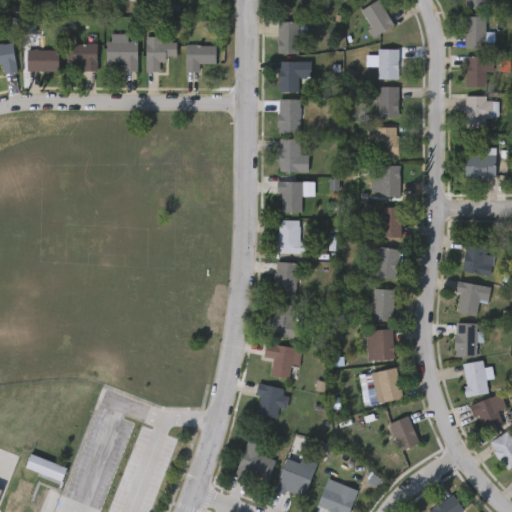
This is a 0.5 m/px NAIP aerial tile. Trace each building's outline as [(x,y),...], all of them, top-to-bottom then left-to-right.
[(377,0),(393,25),(375,36),(359,11),(375,0),(377,0)] [(486,0),(486,9),(465,9),(465,0),(486,0)] [(464,17),(485,17),(485,48),(464,48),(464,17)] [(298,21),(298,54),(277,54),(277,21),(298,21)] [(122,71),(122,61),(106,61),(106,34),(126,34),(126,41),(136,41),(136,71),(122,71)] [(145,38),(176,38),(176,56),(164,56),(164,71),(145,71),(145,38)] [(0,43),(12,42),(15,71),(2,73),(0,60),(0,43)] [(66,43),(96,43),(96,70),(82,70),(82,62),(66,62),(66,43)] [(215,45),(215,62),(199,62),(199,71),(185,71),(185,45),(215,45)] [(26,49),(57,49),(57,70),(26,70),(26,49)] [(378,79),(378,49),(397,49),(397,79),(378,79)] [(465,87),(465,56),(486,56),(486,87),(465,87)] [(298,92),(278,92),(278,61),(310,61),(310,80),(298,80),(298,92)] [(377,116),(377,87),(397,87),(397,116),(377,116)] [(485,128),(464,128),(464,96),(493,96),(493,110),(496,110),(496,118),(485,118),(485,128)] [(278,133),(278,99),(299,99),(299,133),(278,133)] [(370,158),(370,128),(397,128),(397,158),(370,158)] [(298,139),(298,155),(307,155),(307,172),(278,172),(278,139),(298,139)] [(464,178),(464,155),(479,155),(479,149),(495,149),(495,178),(464,178)] [(377,166),(399,166),(399,197),(377,197),(377,166)] [(301,213),(281,213),(281,194),(276,194),(276,182),(312,182),(312,196),(301,196),(301,213)] [(380,240),(380,207),(401,207),(401,240),(380,240)] [(306,254),(276,254),(276,221),(298,221),(298,242),(306,242),(306,254)] [(485,255),(493,257),(489,277),(461,271),(467,239),(487,243),(485,255)] [(295,297),(273,297),(273,263),(295,263),(295,297)] [(487,303),(478,302),(475,316),(456,312),(460,293),(454,293),(457,281),(490,288),(487,303)] [(392,320),(372,320),(372,289),(392,289),(392,320)] [(295,336),(270,336),(270,304),(295,304),(295,336)] [(476,357),(454,357),(454,323),(476,323),(476,357)] [(367,330),(392,330),(392,360),(367,360),(367,330)] [(263,360),(264,344),(300,348),(298,364),(292,364),(290,378),(269,376),(271,361),(263,360)] [(461,364),(483,361),(487,394),(465,397),(461,364)] [(369,374),(394,367),(402,396),(377,403),(369,374)] [(283,408),(278,407),(275,419),(255,414),(259,396),(254,395),(257,383),(287,391),(283,408)] [(480,434),(469,405),(492,397),(502,426),(480,434)] [(417,444),(398,450),(389,423),(408,417),(417,444)] [(511,466),(505,471),(488,443),(507,432),(511,440),(511,466)] [(259,456),(273,459),(268,483),(237,476),(244,442),(262,446),(259,456)] [(65,467),(60,481),(23,467),(29,453),(65,467)] [(285,458),(297,462),(299,457),(316,464),(301,501),(273,491),(285,458)] [(20,511),(3,511),(19,478),(32,484),(20,511)] [(324,487),(329,489),(332,482),(357,491),(348,511),(329,511),(316,507),(324,487)] [(58,494),(51,511),(29,511),(40,486),(58,494)] [(463,511),(426,511),(452,495),(463,511)]
